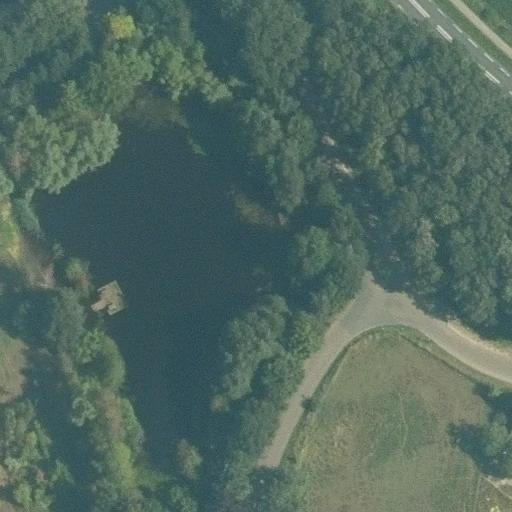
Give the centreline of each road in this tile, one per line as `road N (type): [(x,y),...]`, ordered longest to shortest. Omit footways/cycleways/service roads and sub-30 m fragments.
road 1 (unclassified): [(394,282),(317,156),(268,0)]
road 2 (unclassified): [(252,511),(304,380),(394,282)]
road 3 (unclassified): [(0,92),(134,0)]
road 4 (unclassified): [(394,282),(445,338),(511,375)]
road 5 (secondary): [(511,97),(410,0)]
